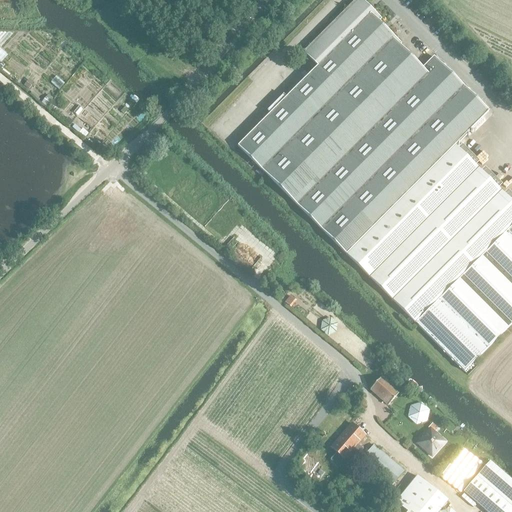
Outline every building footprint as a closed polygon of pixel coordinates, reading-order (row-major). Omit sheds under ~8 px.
[(511,203),(455,146),(488,112),(433,57),(422,69),(399,46),(401,44),(378,22),(381,19),(361,0),(355,0),(303,52),(318,67),(238,147),(384,292),(416,323),(464,372),(511,325),(511,203)] [(399,393),(381,377),(370,390),(388,406),(399,393)] [(331,449),(344,460),(352,450),(357,455),(362,449),(357,444),(365,435),(352,424),(331,449)] [(438,430),(432,424),(429,427),(430,429),(417,443),(432,457),(445,442),(435,433),(438,430)] [(360,461),(390,487),(385,493),(395,501),(400,495),(391,487),(405,471),(374,445),(360,461)] [(463,492),(485,511),(511,511),(511,480),(490,462),(463,492)] [(439,511),(448,502),(417,476),(395,503),(406,511),(439,511)]
